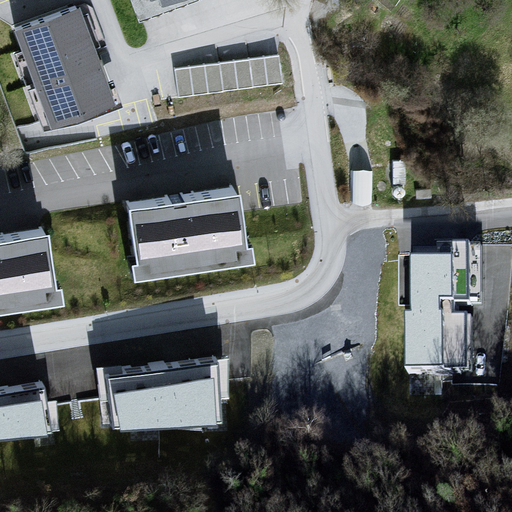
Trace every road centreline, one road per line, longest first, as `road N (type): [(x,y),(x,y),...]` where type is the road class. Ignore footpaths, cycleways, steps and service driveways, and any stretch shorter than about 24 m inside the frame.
road 1 (residential): [(301,0),(297,36),(329,256),(321,274),(282,298),(0,347)]
road 2 (unknown): [(312,143),(0,208)]
road 3 (unknown): [(292,0),(142,53),(116,43),(109,24)]
